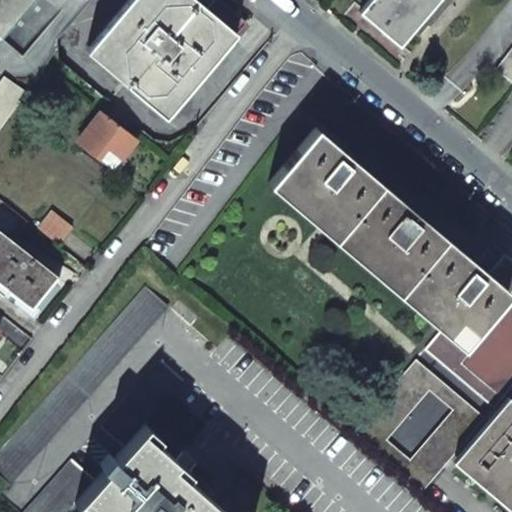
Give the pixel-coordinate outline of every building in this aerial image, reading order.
[(0,0),(0,68),(57,0),(0,0)] [(240,0),(232,9),(222,0),(158,0),(118,47),(196,113),(272,22),(246,0),(240,0)] [(435,0),(368,0),(359,12),(379,28),(398,44),(435,0)] [(511,49),(497,69),(511,80),(511,49)] [(0,137),(34,89),(12,74),(0,91),(0,137)] [(147,139),(111,112),(89,142),(125,169),(147,139)] [(458,311),(487,276),(482,272),(483,271),(380,181),(338,147),(315,126),(267,183),(440,330),(442,328),(444,328),(458,311)] [(62,219),(52,210),(38,227),(59,244),(72,227),(62,219)] [(42,290),(54,273),(0,230),(0,282),(31,306),(42,290)] [(491,407),(511,382),(511,260),(504,254),(487,276),(458,311),(444,328),(442,328),(440,330),(424,350),(491,407)] [(0,476),(9,484),(167,307),(144,286),(0,450),(0,476)] [(141,427),(183,379),(161,359),(101,427),(124,447),(141,427)] [(376,450),(437,378),(415,360),(355,431),(376,450)] [(440,469),(483,417),(462,399),(418,451),(440,469)] [(503,504),(511,494),(511,400),(458,465),(503,504)] [(226,511),(172,464),(176,459),(141,427),(124,447),(113,458),(109,454),(100,464),(105,468),(95,479),(79,498),(94,511),(226,511)] [(65,511),(79,498),(95,479),(73,459),(26,511),(65,511)]
